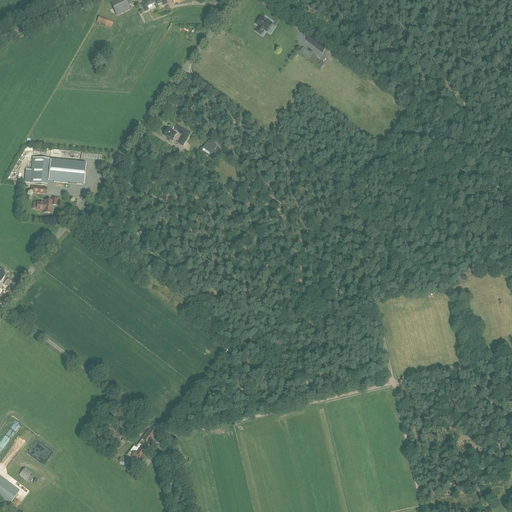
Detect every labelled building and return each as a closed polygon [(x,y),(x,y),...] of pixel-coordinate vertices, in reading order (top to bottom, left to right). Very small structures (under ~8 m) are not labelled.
[(120,0),(123,8),(119,9),(121,14),(131,10),(129,5),(132,4),(130,0),(120,0)] [(164,6),(168,4),(165,0),(142,0),(143,0),(144,3),(141,5),(145,12),(149,10),(147,6),(155,2),(156,5),(162,2),(164,6)] [(273,24),(262,16),(256,24),(259,26),(256,31),(261,34),(264,29),(267,31),(272,24),(273,24)] [(105,25),(111,27),(113,22),(107,19),(105,25)] [(272,24),(267,31),(271,34),(275,27),(272,24)] [(307,40),(323,52),(327,47),(311,34),(307,40)] [(185,142),(190,133),(177,126),(174,131),(168,128),(164,135),(173,140),(178,132),(183,135),(181,139),(185,142)] [(209,139),(201,151),(209,157),(211,153),(214,155),(217,151),(214,149),(217,145),(209,139)] [(48,179),(50,159),(33,158),(30,183),(47,185),(48,179)] [(50,159),(48,179),(54,180),(54,182),(84,185),(86,163),(50,159)] [(51,213),(52,201),(45,200),(45,203),(38,202),(37,209),(44,210),(44,212),(51,213)] [(152,439),(156,434),(150,429),(145,434),(152,439)] [(131,451),(134,453),(131,458),(132,458),(131,459),(135,462),(135,461),(140,464),(144,458),(142,456),(147,449),(142,445),(138,450),(134,447),(131,451)] [(20,473),(28,483),(34,478),(26,468),(20,473)] [(0,495),(10,503),(19,491),(0,475),(0,495)]
